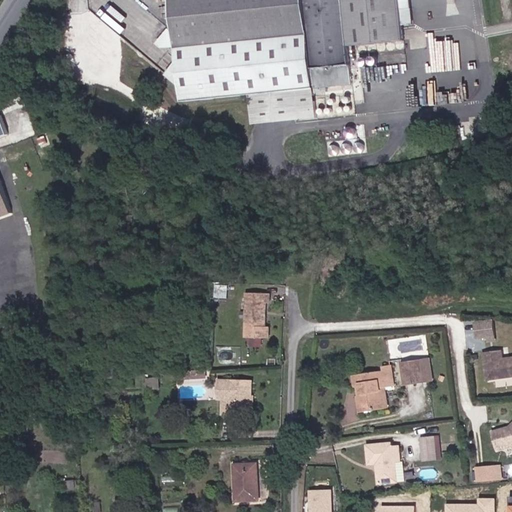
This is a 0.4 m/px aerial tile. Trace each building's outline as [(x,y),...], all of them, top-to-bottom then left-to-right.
[(170,0),(183,103),(249,95),(253,125),(315,118),(309,71),(345,66),(345,49),(401,45),(396,0),(170,0)] [(0,119),(0,141),(16,135),(11,116),(0,119)] [(0,220),(19,213),(3,171),(0,172),(0,220)] [(273,327),(273,302),(277,302),(277,292),(252,292),(251,337),(255,337),(270,337),(276,338),(276,327),(273,327)] [(503,342),(501,326),(484,328),(485,344),(503,342)] [(269,346),(270,337),(255,337),(254,346),(269,346)] [(488,354),(492,382),(511,378),(511,360),(509,361),(507,350),(488,354)] [(411,383),(428,380),(425,362),(408,364),(411,383)] [(379,404),(391,402),(389,385),(395,384),(400,384),(398,365),(392,366),(392,371),(361,375),(362,385),(367,384),(370,412),(380,411),(379,404)] [(227,401),(257,400),(256,381),(222,382),(223,396),(227,396),(227,401)] [(364,412),(370,412),(367,384),(362,385),(364,412)] [(380,411),(399,409),(395,384),(389,385),(391,402),(379,404),(380,411)] [(241,407),(257,407),(257,400),(227,401),(227,414),(241,414),(241,407)] [(511,449),(511,428),(497,435),(504,453),(511,449)] [(440,452),(426,453),(427,460),(446,458),(443,434),(438,435),(440,452)] [(426,453),(440,452),(438,435),(424,437),(426,453)] [(378,461),(378,465),(406,461),(406,457),(402,457),(400,442),(393,443),(393,441),(368,444),(370,462),(378,461)] [(406,461),(378,465),(381,483),(409,479),(406,461)] [(240,499),(262,498),(260,462),(238,463),(240,499)] [(500,465),(483,466),(484,480),(501,478),(500,465)] [(336,511),(337,488),(310,488),(309,511),(336,511)]
